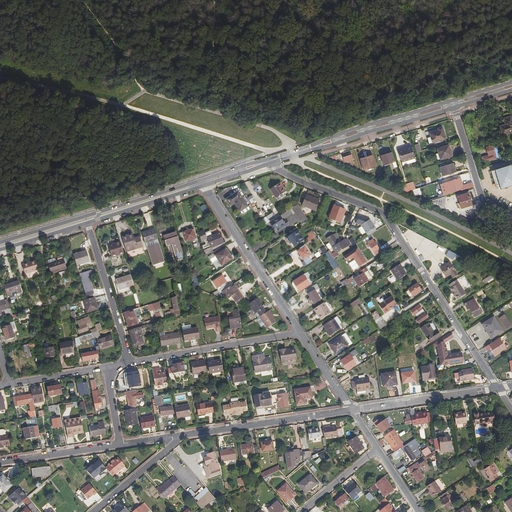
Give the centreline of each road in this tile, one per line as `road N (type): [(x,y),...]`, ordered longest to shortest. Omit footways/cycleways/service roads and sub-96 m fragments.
road 1 (unclassified): [(497,388),(386,216),(271,162)]
road 2 (secondary): [(198,180),(0,242)]
road 3 (secondary): [(449,100),(269,159)]
road 4 (secondary): [(271,162),(452,107)]
road 5 (residential): [(298,333),(204,185)]
road 6 (residential): [(298,333),(128,362)]
road 7 (unclassified): [(181,436),(350,410)]
road 8 (unclassified): [(350,410),(497,388)]
road 9 (residential): [(128,362),(85,222)]
road 10 (residential): [(511,216),(482,201),(452,107)]
road 11 (secondary): [(85,222),(204,185)]
road 12 (unclassified): [(0,462),(119,444)]
